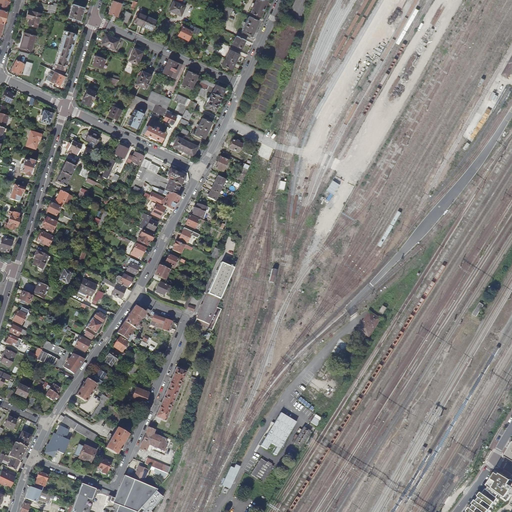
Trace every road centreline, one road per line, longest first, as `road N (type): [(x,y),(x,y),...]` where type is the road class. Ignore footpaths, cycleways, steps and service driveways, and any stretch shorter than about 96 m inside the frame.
road 1 (residential): [(31,458),(112,489),(184,321),(136,293)]
road 2 (residential): [(65,107),(14,272)]
road 3 (residential): [(93,19),(242,85)]
road 4 (residential): [(136,293),(47,424)]
road 5 (residential): [(199,172),(65,107)]
road 6 (residential): [(199,172),(136,293)]
